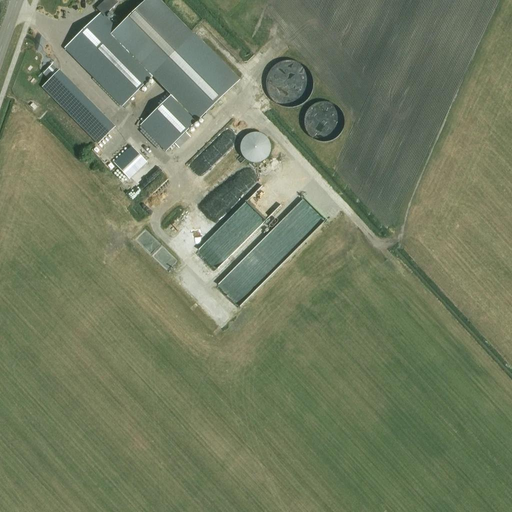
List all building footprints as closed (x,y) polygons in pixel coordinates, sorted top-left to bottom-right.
[(100,15),(66,48),(122,107),(152,77),(171,97),(196,123),(239,81),(195,36),(193,38),(156,0),(146,0),(116,29),(105,17),(117,5),(112,0),(102,0),(104,3),(97,9),(100,15)] [(308,100),(307,63),(271,64),(272,101),(308,100)] [(52,66),(43,75),(48,80),(57,70),(52,66)] [(59,70),(42,87),(51,96),(68,79),(59,70)] [(105,118),(68,79),(51,96),(88,134),(105,118)] [(171,97),(141,126),(166,152),(174,144),(179,150),(191,138),(186,133),(196,123),(171,97)] [(105,118),(88,134),(98,145),(115,128),(105,118)] [(248,163),(272,161),(270,134),(246,135),(248,163)] [(245,200),(258,186),(245,174),(232,189),(245,200)] [(240,309),(250,299),(245,293),(245,292),(239,286),(238,288),(227,277),(218,286),(240,309)]
